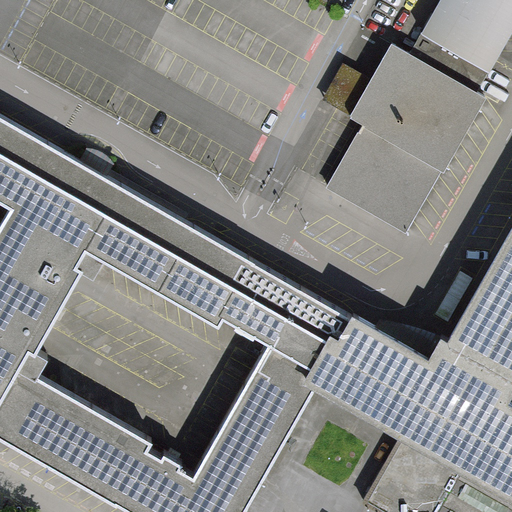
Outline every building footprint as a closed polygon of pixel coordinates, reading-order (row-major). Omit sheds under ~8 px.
[(511,0),(438,0),(409,52),(476,90),(511,25),(511,0)] [(484,95),(476,90),(409,52),(391,42),(350,115),(363,122),(327,186),(405,229),(441,165),(444,167),(484,95)] [(238,511),(313,379),(350,312),(0,115),(0,192),(11,199),(0,218),(0,220),(72,261),(83,242),(216,316),(221,308),(270,335),(193,474),(177,465),(180,460),(163,451),(160,455),(144,446),(151,434),(24,363),(36,342),(0,322),(0,431),(145,511),(238,511)] [(72,261),(0,220),(0,322),(36,342),(80,265),(72,261)] [(435,342),(429,352),(504,394),(511,380),(511,222),(448,336),(441,332),(435,342)] [(350,312),(313,379),(404,430),(511,489),(511,398),(504,394),(429,352),(351,309),(350,312)] [(511,511),(511,489),(404,430),(362,505),(373,511),(511,511)]
